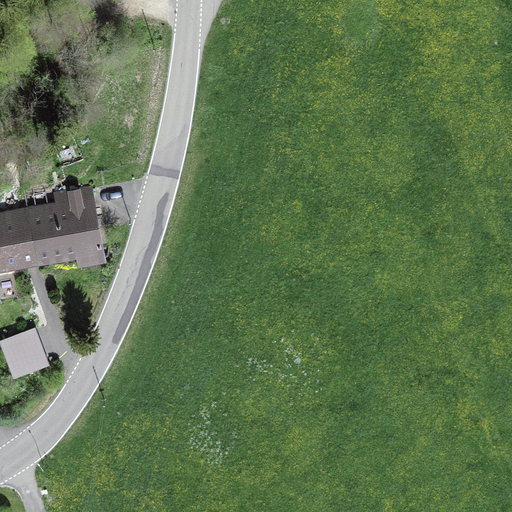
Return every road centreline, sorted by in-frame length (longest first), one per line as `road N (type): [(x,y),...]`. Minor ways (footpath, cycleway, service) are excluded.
road 1 (tertiary): [(15,458),(75,396),(127,295),(171,148),(190,0)]
road 2 (track): [(189,8),(92,5),(0,65)]
